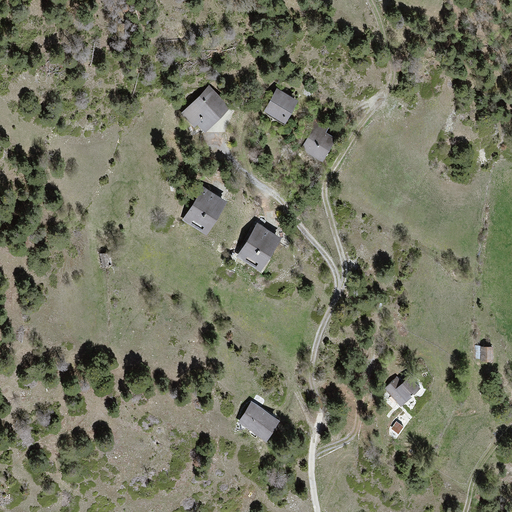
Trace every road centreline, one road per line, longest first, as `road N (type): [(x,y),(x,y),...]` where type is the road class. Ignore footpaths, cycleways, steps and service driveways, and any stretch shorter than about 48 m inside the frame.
road 1 (residential): [(316,511),(311,366),(345,267),(324,191)]
road 2 (track): [(312,456),(353,432),(374,355)]
